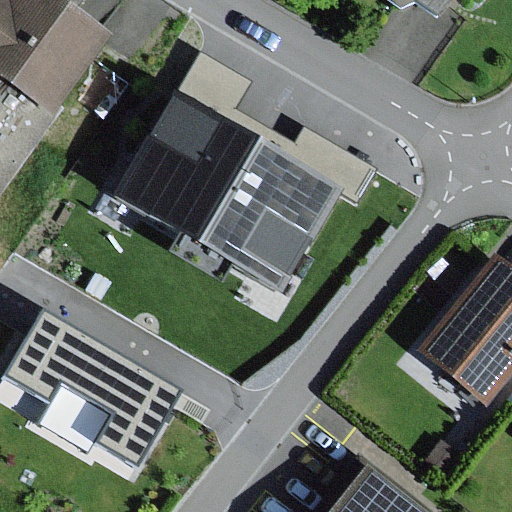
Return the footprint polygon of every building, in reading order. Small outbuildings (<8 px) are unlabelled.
[(103,44),(39,0),(0,0),(0,90),(48,124),(103,44)] [(451,0),(399,0),(433,25),(451,0)] [(197,58),(170,106),(335,197),(355,208),(376,170),(301,129),(293,144),(235,112),(249,87),(197,58)] [(0,192),(48,124),(0,90),(0,192)] [(161,101),(105,202),(278,298),(335,197),(170,106),(161,101)] [(511,279),(487,260),(412,355),(482,410),(511,371),(511,279)] [(36,313),(0,376),(0,388),(38,410),(51,386),(108,418),(87,454),(134,480),(182,394),(36,313)] [(406,511),(358,474),(328,511),(406,511)]
